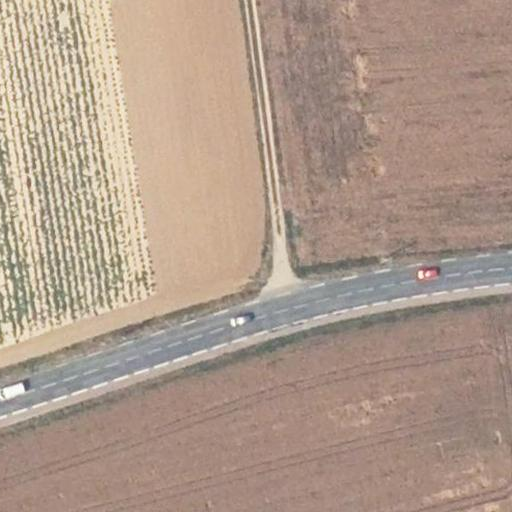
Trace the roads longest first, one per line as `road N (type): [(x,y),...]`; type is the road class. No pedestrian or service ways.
road 1 (secondary): [(0,400),(285,307),(511,267)]
road 2 (track): [(285,307),(248,0)]
